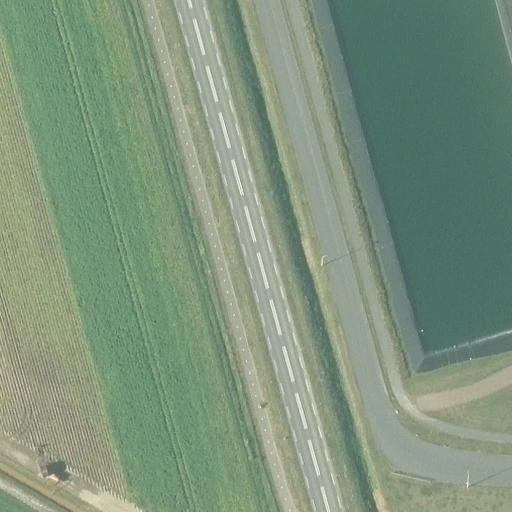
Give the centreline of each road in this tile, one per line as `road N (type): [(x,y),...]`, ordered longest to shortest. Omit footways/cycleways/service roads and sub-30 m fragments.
road 1 (unclassified): [(511,471),(410,455),(384,429),(265,0)]
road 2 (secondary): [(326,511),(187,0)]
